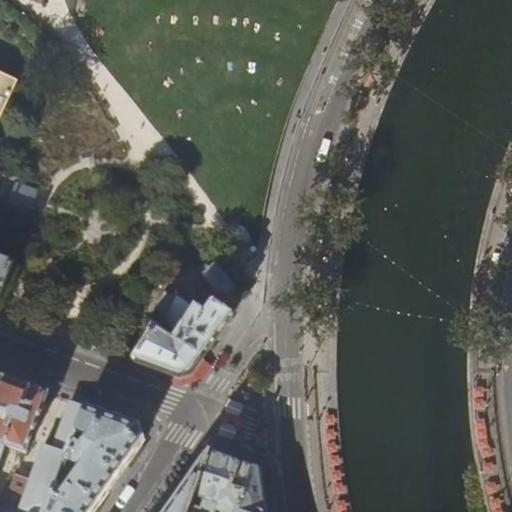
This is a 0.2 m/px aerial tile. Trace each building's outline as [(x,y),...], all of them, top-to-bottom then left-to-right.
[(0,119),(17,84),(0,76),(0,119)] [(34,195),(18,188),(12,205),(28,211),(34,195)] [(186,258),(176,267),(185,279),(195,270),(186,258)] [(0,303),(14,267),(10,265),(0,261),(0,303)] [(223,292),(232,284),(214,263),(205,271),(223,292)] [(182,299),(204,313),(212,301),(190,287),(182,299)] [(204,356),(232,317),(214,305),(207,315),(204,313),(182,299),(176,295),(150,334),(151,335),(134,362),(144,365),(180,378),(185,377),(191,375),(204,356)] [(44,447),(39,460),(26,455),(48,394),(0,376),(0,511),(46,511),(68,456),(86,408),(71,402),(53,450),(44,447)] [(124,421),(86,408),(68,456),(46,511),(94,511),(103,500),(144,441),(139,427),(124,421)] [(189,511),(210,453),(209,452),(167,511),(189,511)] [(210,453),(189,511),(264,511),(262,493),(259,470),(210,453)]
